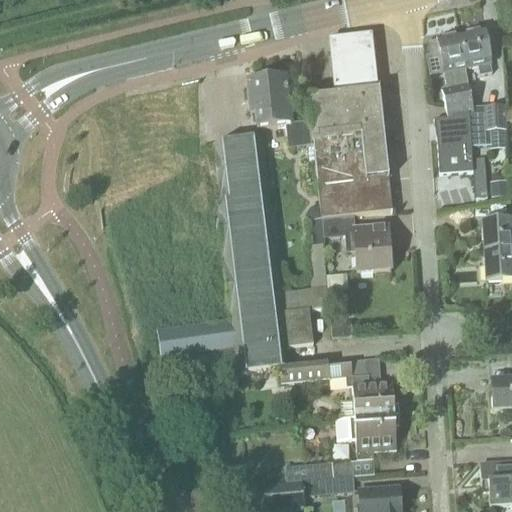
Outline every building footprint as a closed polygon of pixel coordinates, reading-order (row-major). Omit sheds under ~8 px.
[(483,34),(460,39),(466,72),(477,70),(478,75),(490,72),(490,68),(490,67),(483,34)] [(335,99),(307,102),(310,126),(312,148),(312,150),(319,210),(320,223),(354,219),(391,215),(378,94),(371,38),(329,43),(335,99)] [(460,39),(436,43),(443,77),(440,77),(442,94),(439,95),(445,122),(447,122),(448,124),(469,119),(473,118),(474,118),(467,75),(466,72),(460,39)] [(285,82),(246,87),(250,117),(255,117),(257,133),(284,129),(287,153),(312,150),(312,148),(310,126),(291,128),(285,82)] [(508,152),(507,143),(506,119),(505,105),(485,106),(487,153),(508,152)] [(445,122),(434,124),(437,146),(437,150),(439,178),(472,176),(472,164),(471,150),(469,119),(448,124),(447,122),(445,122)] [(282,318),(280,298),(260,144),(244,146),(243,142),(240,140),(232,141),(230,144),(230,147),(212,149),(218,210),(214,211),(225,326),(158,337),(164,391),(279,373),(288,372),(285,352),(312,348),(309,315),(282,318)] [(483,164),(472,164),(472,176),(474,202),(485,202),(483,164)] [(493,197),(508,195),(507,183),(492,184),(493,197)] [(354,219),(320,223),(322,239),(344,237),(346,252),(354,251),(356,278),(390,275),(387,230),(356,232),(354,219)] [(483,257),(511,254),(511,234),(511,224),(481,226),(483,257)] [(511,254),(483,257),(485,287),(511,285),(511,254)] [(325,293),(280,298),(282,318),(309,315),(328,313),(325,293)] [(381,336),(385,351),(397,348),(393,333),(381,336)] [(340,339),(340,348),(370,347),(370,338),(340,339)] [(354,423),(394,421),(391,386),(368,388),(367,381),(367,380),(365,365),(345,366),(346,381),(346,389),(352,389),(354,423)] [(281,387),(326,382),(346,381),(345,366),(324,368),(288,372),(279,373),(280,379),(281,387)] [(492,415),(511,413),(511,382),(490,384),(492,415)] [(394,421),(354,423),(357,465),(374,464),(373,456),(396,455),(394,421)] [(511,466),(478,469),(480,489),(487,489),(488,511),(511,509),(511,466)] [(286,482),(309,481),(308,467),(285,468),(286,482)] [(261,511),(300,511),(300,500),(350,496),(348,481),(319,484),(260,490),(261,511)] [(359,511),(399,511),(398,491),(358,494),(359,511)]
